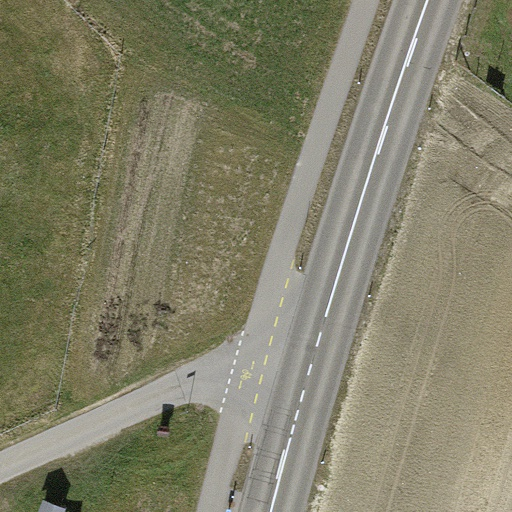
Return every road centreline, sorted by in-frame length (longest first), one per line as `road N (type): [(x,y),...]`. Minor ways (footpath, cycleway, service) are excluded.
road 1 (tertiary): [(430,0),(376,161),(280,511)]
road 2 (track): [(0,464),(182,384),(246,369),(316,375)]
